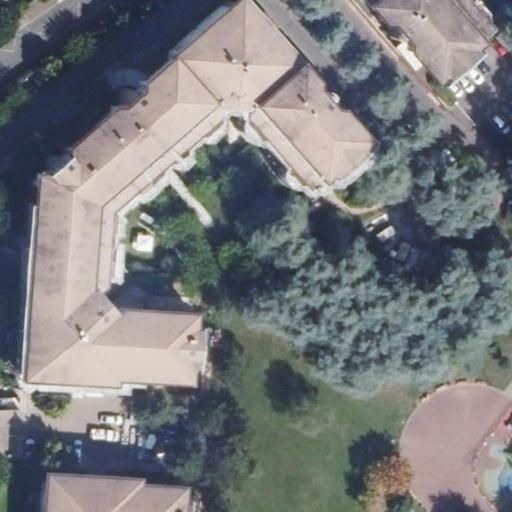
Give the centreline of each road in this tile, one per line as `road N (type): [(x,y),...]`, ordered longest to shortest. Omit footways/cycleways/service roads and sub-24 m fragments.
road 1 (residential): [(211,0),(0,158)]
road 2 (residential): [(416,156),(406,186),(416,216),(442,234),(473,232),(498,212),(504,180),(490,151),(460,137)]
road 3 (residential): [(278,0),(416,156)]
road 4 (residential): [(443,138),(320,0)]
